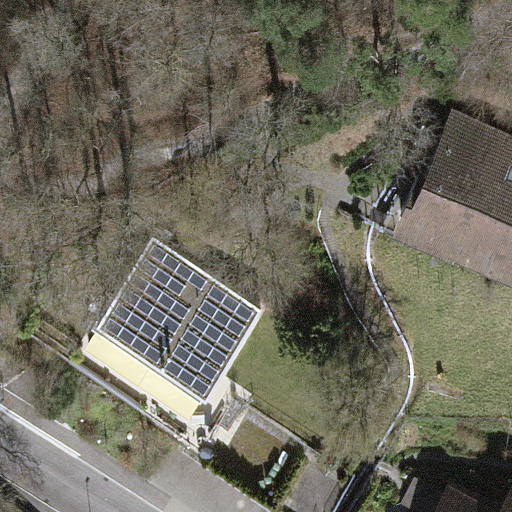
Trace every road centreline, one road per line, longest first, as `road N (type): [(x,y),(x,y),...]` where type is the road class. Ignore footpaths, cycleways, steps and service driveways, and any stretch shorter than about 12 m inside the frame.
road 1 (track): [(0,111),(55,0)]
road 2 (residential): [(0,443),(103,511)]
